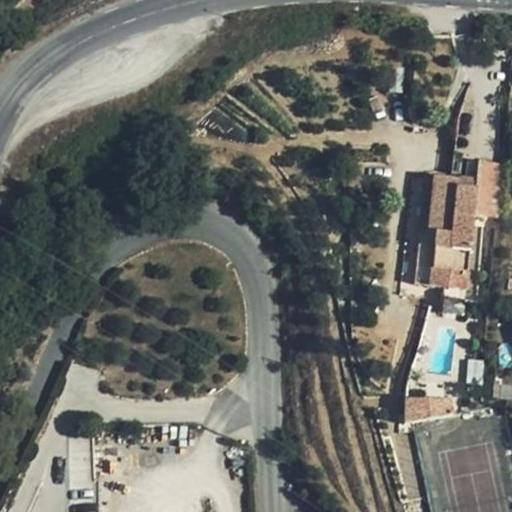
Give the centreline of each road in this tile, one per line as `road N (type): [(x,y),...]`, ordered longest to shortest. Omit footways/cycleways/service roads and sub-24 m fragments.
road 1 (unclassified): [(0,461),(78,293),(107,251),(172,223),(236,232),(254,262),(281,511)]
road 2 (secondary): [(200,0),(72,43),(32,73),(0,118)]
road 3 (unknown): [(273,398),(230,393),(205,469)]
